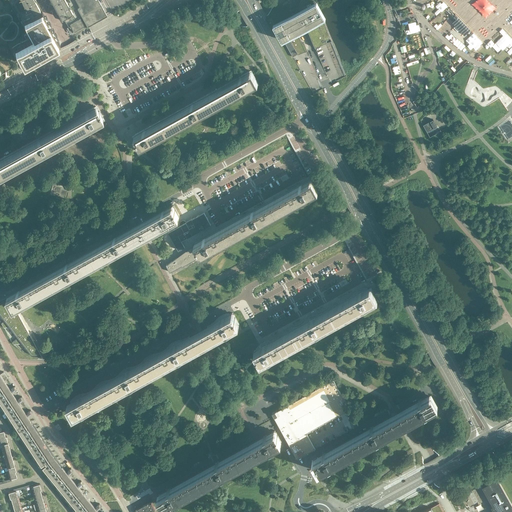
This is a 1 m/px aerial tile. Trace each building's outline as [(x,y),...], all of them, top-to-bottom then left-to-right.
[(19,0),(29,16),(40,10),(34,0),(19,0)] [(51,0),(71,36),(135,0),(51,0)] [(332,41),(323,17),(325,16),(319,6),(317,1),(316,1),(316,0),(315,0),(300,0),(300,1),(300,2),(299,2),(299,3),(299,4),(299,5),(299,6),(299,7),(299,8),(300,10),(306,26),(315,47),(332,41)] [(304,41),(302,42),(298,31),(303,28),(306,26),(300,10),(297,12),(294,14),(274,24),(283,39),(293,57),(293,56),(298,54),(308,50),(304,41)] [(15,45),(12,47),(20,62),(24,61),(60,42),(51,27),(42,11),(25,20),(33,36),(15,45)] [(141,148),(244,91),(258,83),(250,71),(134,135),(141,148)] [(0,175),(92,125),(103,119),(96,106),(0,158),(0,175)] [(441,131),(438,125),(436,125),(433,119),(423,125),(430,137),(441,131)] [(318,193),(311,180),(302,185),(308,195),(314,192),(316,194),(318,193)] [(294,206),(303,201),(302,199),(308,195),(302,185),(254,211),(260,222),(263,220),(265,222),(273,218),(272,215),(277,213),(279,214),(287,210),(286,208),(292,205),(294,206)] [(179,216),(173,205),(170,206),(169,207),(169,208),(168,209),(165,211),(171,221),(179,216)] [(156,232),(165,227),(165,225),(171,221),(165,211),(162,212),(117,237),(123,248),(126,246),(128,248),(135,243),(135,241),(143,236),(155,230),(156,232)] [(246,233),(254,228),(254,226),(260,222),(254,211),(206,238),(212,249),(215,247),(217,248),(225,244),(224,242),(229,239),(230,241),(235,238),(235,236),(244,231),(246,233)] [(182,241),(211,225),(211,224),(211,225),(211,224),(204,212),(192,219),(195,225),(189,228),(186,222),(186,221),(185,221),(184,221),(184,220),(183,220),(182,221),(181,221),(181,222),(180,222),(180,223),(180,224),(179,225),(178,226),(177,227),(175,225),(174,227),(175,228),(169,232),(177,247),(178,250),(179,250),(185,247),(185,246),(182,241)] [(108,258),(117,253),(117,251),(123,248),(117,237),(69,264),(75,274),(78,273),(80,274),(87,270),(87,268),(91,265),(93,267),(101,262),(101,260),(106,257),(108,258)] [(186,263),(206,252),(207,254),(209,253),(209,250),(212,249),(206,238),(199,242),(198,241),(197,241),(194,243),(194,244),(193,244),(193,245),(192,246),(166,265),(170,272),(182,265),(183,265),(186,263)] [(60,285),(69,280),(69,278),(75,274),(69,264),(21,290),(27,301),(30,299),(32,301),(39,297),(39,294),(43,292),(45,293),(50,291),(49,289),(58,283),(60,285)] [(336,328),(333,321),(351,311),(354,318),(362,313),(359,307),(364,304),(366,307),(369,305),(367,302),(376,297),(371,288),(368,290),(367,288),(365,288),(364,288),(363,288),(362,289),(361,289),(359,290),(358,291),(356,291),(354,293),(352,295),(351,296),(350,298),(349,298),(348,299),(347,299),(346,300),(345,300),(344,301),(343,301),(341,301),(339,301),(339,302),(338,302),(336,302),(336,303),(333,304),(331,305),(330,306),(330,307),(329,308),(327,310),(326,311),(325,312),(324,312),(323,313),(321,313),(320,314),(319,314),(317,314),(316,315),(315,315),(313,315),(312,316),(311,316),(310,317),(309,318),(308,319),(307,319),(306,320),(304,322),(303,323),(302,324),(301,325),(300,325),(298,326),(298,327),(296,327),(295,327),(294,328),(293,328),(291,328),(290,328),(289,329),(287,330),(286,330),(285,331),(284,332),(283,333),(282,333),(280,335),(280,336),(278,337),(277,338),(276,339),(275,339),(274,340),(272,341),(270,341),(267,341),(266,342),(265,342),(264,342),(263,343),(262,344),(261,344),(260,345),(259,346),(257,347),(256,349),(257,350),(254,351),(254,352),(260,362),(260,363),(263,361),(263,360),(268,357),(270,360),(273,359),(271,355),(277,352),(280,359),(288,354),(285,348),(303,338),(306,344),(314,340),(311,333),(316,330),(318,334),(321,332),(319,329),(325,326),(328,332),(336,328)] [(27,301),(21,290),(9,297),(15,306),(23,302),(24,303),(27,301)] [(40,351),(18,312),(16,307),(24,303),(23,302),(15,306),(9,297),(0,301),(0,313),(5,320),(2,323),(4,328),(4,327),(10,327),(17,335),(18,337),(12,342),(14,345),(14,344),(23,343),(30,351),(29,351),(29,354),(30,354),(32,355),(34,355),(35,355),(37,355),(39,355),(42,355),(40,351)] [(177,366),(173,359),(179,356),(181,359),(184,358),(182,354),(187,351),(191,358),(199,354),(195,347),(209,339),(214,337),(217,343),(225,339),(221,333),(227,330),(229,333),(232,331),(230,328),(235,325),(236,326),(239,324),(238,323),(233,314),(233,313),(230,314),(229,313),(227,314),(226,314),(225,314),(224,314),(224,315),(223,315),(221,316),(220,316),(220,317),(219,317),(218,318),(217,319),(215,321),(214,322),(212,324),(211,324),(210,325),(209,326),(207,326),(208,328),(204,330),(190,338),(189,336),(188,337),(186,338),(183,339),(182,340),(179,340),(177,341),(175,341),(175,342),(174,342),(173,343),(172,343),(170,344),(170,345),(169,346),(167,348),(166,349),(165,349),(163,351),(162,351),(161,352),(160,352),(159,353),(158,353),(157,353),(155,354),(154,354),(153,354),(151,355),(150,355),(149,356),(147,357),(146,358),(145,359),(143,361),(141,363),(140,364),(139,364),(138,365),(137,365),(136,366),(135,366),(133,367),(131,367),(129,367),(128,368),(127,368),(126,369),(125,369),(124,370),(122,371),(122,372),(120,373),(119,374),(118,375),(117,376),(116,377),(114,378),(113,379),(112,379),(111,379),(109,380),(107,380),(106,381),(104,381),(102,382),(101,383),(99,384),(98,385),(96,386),(95,387),(94,389),(93,389),(92,390),(91,391),(90,391),(90,392),(88,392),(87,393),(86,393),(85,393),(82,394),(80,394),(79,395),(78,395),(77,396),(75,397),(74,397),(73,398),(72,399),(72,400),(71,401),(71,402),(72,404),(69,405),(74,414),(83,409),(84,413),(87,411),(88,411),(86,408),(91,405),(95,411),(103,407),(99,400),(117,390),(121,397),(129,392),(125,386),(131,383),(132,386),(136,384),(134,381),(139,378),(143,384),(151,380),(147,374),(165,364),(169,370),(177,366)] [(358,425),(335,383),(333,379),(280,408),(272,413),(297,458),(298,458),(299,458),(299,457),(301,456),(302,456),(302,455),(304,454),(307,452),(308,452),(358,425)] [(14,395),(12,393),(12,391),(16,388),(15,386),(10,389),(6,383),(0,387),(0,402),(1,404),(14,395)] [(22,407),(20,405),(18,402),(23,399),(22,396),(17,400),(14,395),(1,404),(4,408),(3,408),(4,410),(4,409),(5,411),(6,412),(9,416),(22,407)] [(388,434),(389,433),(390,433),(391,432),(392,431),(393,431),(392,429),(397,427),(403,423),(406,422),(411,419),(412,421),(413,420),(414,419),(416,418),(417,418),(418,417),(419,417),(420,417),(421,417),(422,417),(423,417),(424,416),(425,416),(426,415),(427,415),(428,414),(429,414),(431,413),(432,411),(433,410),(434,409),(433,407),(436,405),(431,396),(422,401),(421,400),(418,401),(419,403),(405,410),(401,412),(401,413),(398,415),(392,418),(374,428),(373,426),(370,428),(371,429),(326,454),(325,453),(322,454),(323,456),(317,459),(317,458),(314,459),(314,461),(319,470),(320,471),(323,469),(324,470),(325,470),(326,470),(327,470),(328,469),(330,469),(331,468),(332,467),(333,467),(334,467),(335,466),(336,465),(337,464),(338,463),(339,462),(340,461),(341,460),(342,459),(343,459),(344,458),(345,458),(346,458),(347,457),(348,457),(349,457),(350,457),(352,456),(353,456),(354,456),(355,455),(356,454),(358,453),(359,453),(359,452),(360,451),(362,449),(363,448),(364,447),(365,447),(366,446),(367,446),(368,445),(369,445),(370,444),(372,444),(374,443),(375,443),(376,443),(377,443),(378,442),(379,442),(379,441),(380,441),(382,440),(383,439),(384,438),(386,436),(387,435),(388,434)] [(30,420),(28,417),(27,415),(32,412),(31,410),(26,413),(22,407),(9,416),(11,420),(11,421),(12,422),(12,421),(13,423),(13,424),(14,424),(17,428),(30,420)] [(38,432),(36,429),(30,420),(17,428),(19,433),(20,434),(25,441),(38,432)] [(241,466),(242,466),(244,465),(245,465),(246,465),(247,464),(248,464),(249,463),(250,463),(251,462),(252,461),(254,460),(255,458),(256,457),(257,456),(258,456),(259,455),(260,454),(261,454),(262,454),(263,453),(265,453),(267,452),(268,452),(270,452),(271,451),(272,451),(273,450),(275,449),(276,448),(277,447),(278,446),(279,445),(278,444),(281,442),(281,441),(276,432),(275,430),(272,432),(272,433),(267,436),(266,435),(263,437),(264,438),(219,463),(218,462),(215,463),(216,465),(171,490),(170,488),(167,490),(168,491),(159,496),(164,505),(167,504),(168,506),(170,506),(171,505),(173,505),(174,505),(176,504),(177,503),(178,502),(179,502),(180,501),(181,500),(183,498),(184,497),(185,496),(186,495),(187,495),(189,494),(190,493),(191,493),(192,493),(193,493),(194,493),(195,492),(196,492),(197,492),(198,491),(199,491),(200,490),(201,490),(202,489),(203,489),(203,488),(205,487),(206,486),(206,485),(207,485),(208,484),(209,483),(210,482),(211,481),(213,481),(214,480),(215,480),(216,479),(217,479),(219,479),(220,479),(222,478),(223,478),(224,477),(225,477),(226,476),(227,476),(228,475),(228,474),(229,473),(230,473),(231,472),(232,471),(233,470),(233,469),(235,468),(236,467),(237,467),(238,467),(239,466),(240,466),(241,466)] [(54,456),(52,453),(38,432),(25,441),(27,445),(28,446),(35,457),(36,458),(37,459),(36,460),(37,461),(38,461),(41,465),(42,466),(42,467),(45,471),(44,471),(45,472),(46,472),(51,478),(63,468),(54,456)] [(88,499),(79,488),(78,486),(83,483),(81,481),(77,485),(68,474),(73,470),(71,468),(66,472),(63,468),(51,478),(54,482),(53,482),(55,483),(56,484),(55,485),(56,486),(57,485),(63,493),(63,494),(64,494),(65,495),(65,496),(65,497),(66,496),(72,504),(72,505),(73,506),(73,505),(75,508),(76,507),(75,508),(78,511),(80,510),(76,507),(78,506),(82,502),(88,499)] [(17,477),(15,471),(9,473),(8,473),(9,479),(11,479),(17,477)] [(511,511),(511,504),(497,478),(482,487),(493,506),(491,507),(493,510),(493,511),(511,511)] [(41,490),(40,485),(39,484),(34,485),(30,486),(31,492),(33,492),(40,490),(41,490)] [(18,490),(14,491),(8,493),(10,498),(11,498),(18,496),(20,496),(18,490)] [(98,511),(96,509),(101,505),(99,503),(95,507),(88,499),(82,502),(78,506),(76,507),(80,510),(78,511),(98,511)] [(146,504),(135,510),(136,511),(156,511),(151,501),(149,502),(146,503),(146,504)] [(443,511),(439,503),(422,511),(443,511)]
